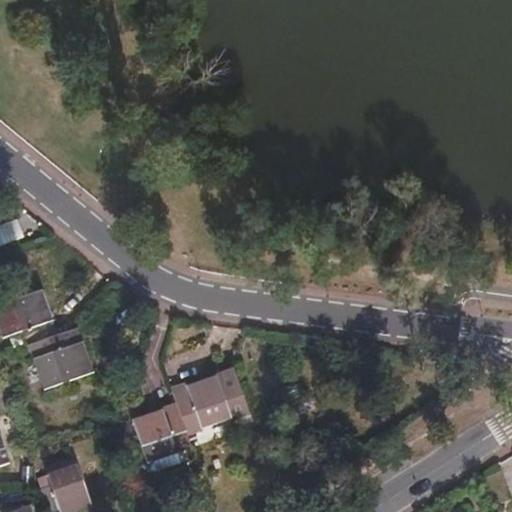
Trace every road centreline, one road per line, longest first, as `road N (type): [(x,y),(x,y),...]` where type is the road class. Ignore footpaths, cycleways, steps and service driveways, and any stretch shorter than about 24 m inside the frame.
road 1 (unclassified): [(0,155),(122,256),(197,297),(511,342)]
road 2 (unclassified): [(373,511),(511,421)]
